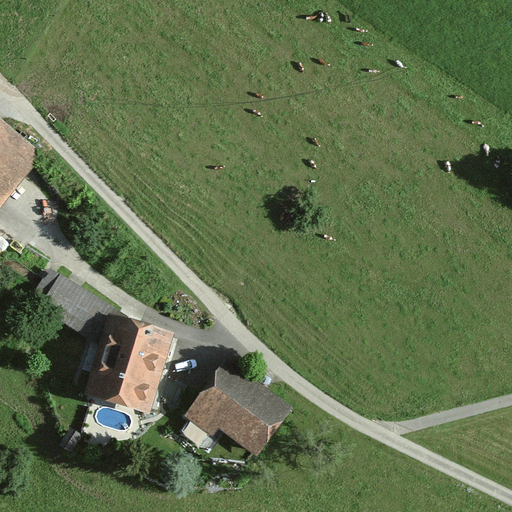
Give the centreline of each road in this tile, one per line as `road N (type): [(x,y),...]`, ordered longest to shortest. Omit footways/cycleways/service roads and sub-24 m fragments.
road 1 (unclassified): [(511,500),(379,436),(268,365),(0,81)]
road 2 (track): [(511,403),(379,436)]
